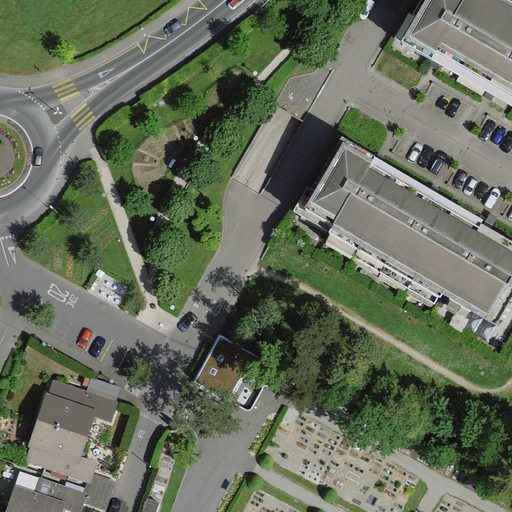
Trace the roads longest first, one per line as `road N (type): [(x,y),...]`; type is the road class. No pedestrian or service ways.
road 1 (residential): [(388,0),(177,364)]
road 2 (secondary): [(38,123),(226,0)]
road 3 (residential): [(177,364),(23,292)]
road 4 (residential): [(121,511),(177,364)]
